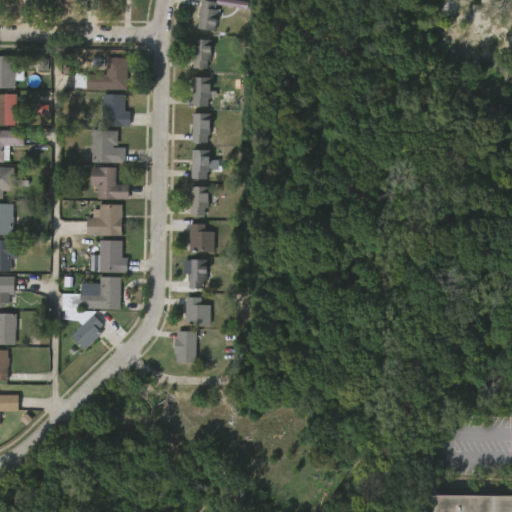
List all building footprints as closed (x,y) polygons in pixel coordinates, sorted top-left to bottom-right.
[(23,0),(23,12),(42,13),(42,0),(23,0)] [(50,0),(51,16),(72,16),(72,10),(81,10),(81,0),(50,0)] [(90,0),(90,11),(121,12),(120,0),(90,0)] [(222,19),(222,25),(218,24),(217,31),(200,28),(203,0),(208,0),(218,2),(217,9),(221,10),(219,18),(222,19)] [(204,43),(208,15),(191,12),(186,40),(204,43)] [(217,46),(217,52),(208,52),(206,68),(195,67),(196,39),(208,39),(208,46),(217,46)] [(183,80),(200,80),(200,52),(183,51),(183,80)] [(0,56),(18,56),(18,66),(26,66),(26,80),(18,80),(18,88),(0,87),(0,56)] [(127,57),(127,89),(74,87),(74,74),(106,74),(106,57),(127,57)] [(75,102),(117,101),(117,76),(97,76),(97,87),(74,87),(75,91),(65,91),(65,99),(75,99),(75,102)] [(217,84),(216,93),(209,93),(208,99),(206,99),(206,106),(196,106),(196,78),(208,78),(208,84),(217,84)] [(200,96),(192,96),(192,90),(183,89),(182,118),(199,118),(200,96)] [(125,94),(125,110),(130,110),(130,125),(102,125),(102,93),(125,94)] [(0,94),(11,94),(11,125),(0,125),(0,94)] [(120,138),(120,123),(115,123),(115,106),(93,107),(93,139),(120,138)] [(216,121),(216,129),(207,129),(205,142),(194,142),(195,113),(208,114),(208,121),(216,121)] [(182,154),(199,154),(200,125),(183,125),(182,154)] [(118,130),(118,145),(113,145),(113,147),(125,147),(125,162),(92,162),(92,151),(91,151),(92,129),(118,130)] [(6,163),(0,163),(0,130),(26,131),(26,146),(12,146),(12,162),(6,163)] [(207,150),(207,157),(215,157),(215,166),(207,166),(205,179),(195,179),(195,150),(207,150)] [(81,174),(115,175),(115,159),(82,158),(81,174)] [(198,162),(182,162),(182,191),(198,191),(198,162)] [(0,166),(17,167),(16,192),(6,192),(5,199),(0,198),(0,166)] [(116,167),(116,184),(129,184),(129,199),(97,198),(97,185),(91,185),(91,166),(116,167)] [(118,212),(119,197),(106,196),(106,179),(82,179),(81,198),(88,199),(88,211),(118,212)] [(206,187),(206,194),(214,195),(214,203),(206,203),(206,209),(203,209),(203,216),(192,216),(193,187),(206,187)] [(197,228),(198,199),(192,199),(181,199),(180,227),(197,228)] [(17,212),(16,217),(15,217),(15,235),(0,235),(0,203),(15,204),(15,212),(17,212)] [(122,236),(87,235),(87,217),(99,217),(99,204),(122,204),(122,236)] [(112,218),(83,218),(83,230),(77,229),(77,247),(112,248),(112,218)] [(205,223),(205,231),(214,231),(214,251),(189,251),(189,223),(205,223)] [(195,236),(180,236),(179,263),(203,263),(204,244),(195,244),(195,236)] [(122,240),(122,257),(127,257),(127,272),(90,270),(91,254),(99,254),(100,239),(122,240)] [(0,271),(0,240),(20,240),(20,258),(14,258),(13,271),(0,271)] [(117,284),(117,270),(112,270),(112,252),(90,252),(90,267),(81,266),(81,284),(117,284)] [(205,260),(205,267),(213,267),(213,275),(204,275),(204,282),(201,282),(201,288),(191,288),(192,260),(205,260)] [(179,300),(196,300),(197,272),(179,271),(179,300)] [(17,288),(18,304),(4,304),(4,308),(0,308),(0,276),(17,277),(17,288)] [(120,309),(88,308),(88,292),(100,293),(100,277),(120,277),(120,309)] [(80,294),(80,307),(62,306),(62,284),(74,284),(74,293),(80,294)] [(90,305),(81,305),(81,320),(110,321),(111,289),(90,289),(90,305)] [(203,297),(203,305),(213,305),(212,326),(187,325),(188,297),(203,297)] [(200,317),(190,316),(191,310),(176,309),(175,336),(200,337),(200,317)] [(88,310),(103,325),(98,329),(102,333),(85,350),(71,335),(82,323),(78,319),(88,310)] [(0,314),(19,314),(18,345),(0,345),(0,314)] [(61,347),(74,362),(95,342),(77,323),(68,331),(73,336),(61,347)] [(200,332),(199,363),(179,363),(180,355),(177,355),(178,339),(180,339),(180,332),(200,332)] [(186,343),(166,343),(165,374),(186,374),(186,343)] [(0,349),(10,350),(10,357),(12,357),(10,380),(0,380),(0,349)] [(2,427),(0,427),(0,395),(22,395),(22,411),(2,411),(2,427)] [(0,406),(0,422),(9,423),(8,407),(0,406)] [(511,493),(511,511),(425,511),(425,493),(511,493)]
